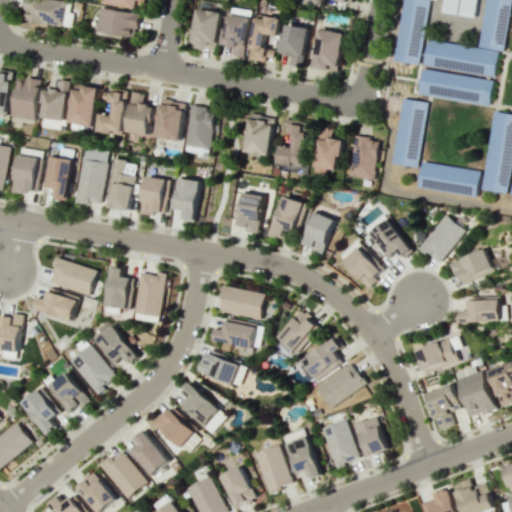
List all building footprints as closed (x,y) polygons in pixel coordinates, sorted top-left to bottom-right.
[(62,25),(66,0),(63,0),(26,0),(24,19),(62,25)] [(104,0),(104,3),(137,8),(138,0),(141,0),(143,0),(104,0)] [(402,0),(428,0),(419,63),(393,59),(402,0)] [(442,0),(441,11),(457,14),(459,0),(442,0)] [(461,0),(459,14),(474,17),(476,0),(461,0)] [(485,0),(511,0),(504,49),(478,45),(485,0)] [(101,6),(97,30),(135,37),(137,27),(139,28),(141,13),(101,6)] [(216,51),(223,12),(198,7),(191,46),(216,51)] [(223,45),(234,46),(232,56),(246,57),(250,17),(227,14),(223,45)] [(249,58),(265,61),(265,56),(274,57),(275,49),(263,48),(265,33),(278,35),(281,17),(266,15),(265,18),(255,17),(249,58)] [(308,21),(284,19),(282,53),(291,53),(291,61),(305,62),(308,21)] [(346,33),(321,28),(313,66),(337,72),(346,33)] [(428,38),(499,50),(495,76),(423,64),(428,38)] [(423,67),(494,79),(490,105),(419,93),(423,67)] [(0,114),(6,115),(13,73),(0,70),(0,114)] [(36,120),(40,79),(16,76),(11,117),(36,120)] [(46,87),(40,126),(63,130),(70,81),(58,79),(57,89),(46,87)] [(93,126),(100,88),(75,83),(68,122),(93,126)] [(97,131),(122,135),(128,91),(112,89),(110,103),(114,103),(112,115),(100,113),(97,131)] [(154,105),(144,105),(145,93),(132,92),(128,132),(151,134),(154,105)] [(403,97),(429,101),(418,167),(392,162),(403,97)] [(182,140),(185,101),(160,99),(156,137),(182,140)] [(210,148),(214,109),(190,106),(186,146),(210,148)] [(494,110),(511,112),(511,159),(506,193),(481,188),(494,110)] [(270,155),(274,115),(249,113),(245,152),(270,155)] [(309,121),(285,118),(283,131),(288,132),(286,146),(280,145),(277,163),(303,166),(309,121)] [(344,139),(332,138),(333,132),(321,130),(314,174),(325,175),(326,168),(339,170),(344,139)] [(350,176),(375,179),(379,139),(355,135),(350,176)] [(9,146),(0,144),(0,187),(4,188),(9,146)] [(13,190),(36,193),(43,151),(20,147),(13,190)] [(74,149),(60,147),(58,157),(49,156),(44,187),(55,188),(54,197),(66,198),(74,149)] [(75,200),(100,204),(109,153),(84,149),(75,200)] [(131,210),(137,162),(113,159),(107,207),(131,210)] [(422,161),(481,170),(477,196),(418,186),(422,161)] [(170,179),(147,175),(141,210),(164,214),(170,179)] [(202,181),(180,177),(174,208),(185,210),(183,219),(194,221),(202,181)] [(239,226),(247,226),(246,231),(260,233),(264,195),(243,192),(239,226)] [(306,202),(284,196),(272,234),(283,237),(285,229),(297,233),(306,202)] [(303,245),(323,253),(336,219),(316,212),(303,245)] [(440,263),(466,229),(445,213),(419,247),(440,263)] [(411,248),(389,218),(371,232),(392,261),(411,248)] [(343,261),(368,287),(386,269),(361,244),(343,261)] [(451,263),(455,272),(458,270),(464,284),(495,271),(486,248),(451,263)] [(50,283),(91,295),(98,269),(57,257),(50,283)] [(135,278),(123,276),(125,266),(113,264),(106,305),(130,309),(135,278)] [(136,315),(150,316),(149,321),(161,322),(166,273),(140,271),(136,315)] [(220,310),(261,319),(266,293),(225,285),(220,310)] [(38,296),(35,311),(74,318),(79,296),(49,290),(47,298),(38,296)] [(461,310),(461,322),(501,321),(500,296),(469,297),(470,310),(461,310)] [(297,352),(320,327),(302,310),(278,335),(297,352)] [(3,315),(0,335),(0,350),(19,353),(25,314),(12,312),(12,316),(3,315)] [(257,322),(226,318),(224,329),(214,328),(212,341),(260,347),(260,342),(254,341),(257,322)] [(96,338),(116,362),(124,356),(130,364),(139,356),(113,324),(96,338)] [(424,372),(466,357),(457,335),(416,350),(424,372)] [(342,347),(337,338),(303,357),(315,379),(343,364),(336,351),(342,347)] [(116,376),(92,343),(71,359),(98,395),(106,389),(103,386),(116,376)] [(241,384),(246,364),(208,354),(205,363),(200,362),(197,373),(241,384)] [(331,407),(366,383),(352,362),(317,386),(331,407)] [(511,362),(490,370),(502,406),(511,403),(511,362)] [(497,407),(483,371),(477,373),(475,366),(455,373),(472,417),(497,407)] [(71,412),(89,400),(69,371),(47,386),(56,400),(61,397),(71,412)] [(182,404),(206,427),(210,423),(213,425),(216,422),(219,424),(227,416),(191,382),(182,391),(189,397),(182,404)] [(462,408),(453,384),(428,393),(441,430),(455,424),(451,412),(462,408)] [(58,427),(51,419),(60,412),(41,387),(22,402),(48,435),(58,427)] [(198,429),(172,405),(155,423),(181,447),(198,429)] [(367,457),(389,449),(376,416),(355,424),(367,457)] [(360,458),(347,419),(323,427),(336,467),(360,458)] [(0,435),(0,466),(34,444),(19,422),(0,435)] [(169,461),(145,431),(135,438),(140,444),(133,450),(153,474),(169,461)] [(307,469),(310,477),(320,474),(308,436),(287,443),(298,473),(307,469)] [(269,493),(293,484),(279,444),(255,453),(269,493)] [(128,498),(148,482),(121,449),(101,464),(128,498)] [(256,498),(243,466),(222,474),(235,506),(246,501),(247,501),(256,498)] [(77,486),(100,511),(101,511),(117,498),(94,471),(77,486)] [(187,487),(199,511),(227,511),(210,475),(187,487)] [(495,511),(486,482),(473,486),(471,478),(456,483),(465,511),(495,511)] [(422,502),(425,511),(458,511),(450,488),(433,494),(435,498),(422,502)] [(50,503),(56,511),(88,511),(74,494),(64,502),(59,496),(50,503)] [(181,511),(172,500),(158,511),(181,511)] [(374,511),(406,511),(403,502),(374,511)]
